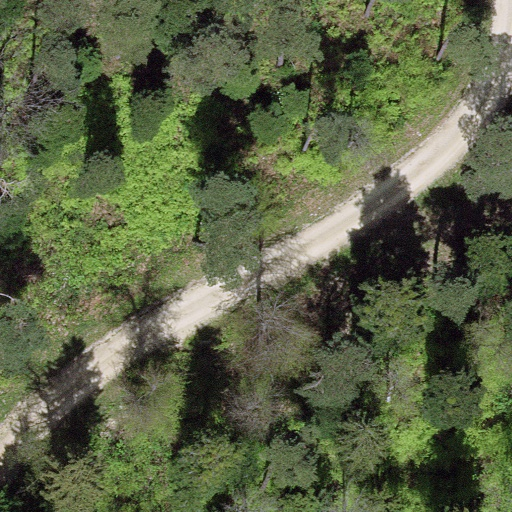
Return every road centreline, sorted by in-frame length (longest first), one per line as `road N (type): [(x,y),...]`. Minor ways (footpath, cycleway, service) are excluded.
road 1 (track): [(0,467),(73,395),(154,336),(415,185),(461,147),(495,99),(511,53)]
road 2 (track): [(354,219),(442,225),(511,207)]
